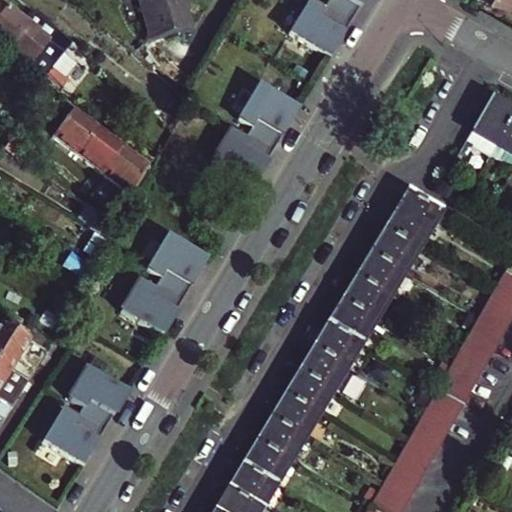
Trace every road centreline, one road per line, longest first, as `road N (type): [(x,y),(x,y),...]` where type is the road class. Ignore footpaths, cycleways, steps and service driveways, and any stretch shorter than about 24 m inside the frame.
road 1 (tertiary): [(402,0),(92,511)]
road 2 (residential): [(511,60),(408,0)]
